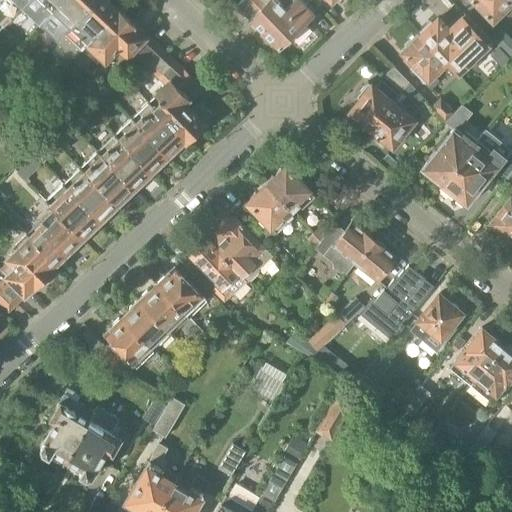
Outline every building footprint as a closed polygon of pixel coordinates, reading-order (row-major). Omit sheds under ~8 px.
[(48,17),(63,0),(30,0),(48,17)] [(65,33),(96,0),(63,0),(48,17),(65,33)] [(87,44),(117,12),(109,4),(109,0),(108,0),(96,0),(65,33),(82,49),(87,44)] [(286,0),(229,0),(230,0),(229,0),(244,0),(239,5),(259,26),(286,0)] [(301,0),(286,0),(259,26),(279,47),(314,13),(301,0)] [(508,14),(511,10),(511,4),(507,0),(471,0),(492,21),(504,10),(508,14)] [(115,69),(132,51),(148,34),(138,25),(136,26),(120,10),(118,12),(117,12),(87,44),(115,69)] [(465,40),(452,26),(448,30),(437,19),(431,24),(430,22),(420,32),(422,34),(420,35),(449,66),(460,56),(456,51),(461,46),(470,56),(476,50),(465,40)] [(509,56),(511,53),(511,41),(501,30),(493,39),(509,56)] [(143,62),(159,45),(148,34),(132,51),(143,62)] [(449,66),(420,35),(419,36),(417,34),(406,45),(408,47),(403,52),(413,64),(410,67),(424,82),(431,89),(439,81),(432,74),(435,71),(439,76),(449,66)] [(151,70),(167,53),(159,45),(143,62),(151,70)] [(159,77),(175,60),(167,53),(151,70),(159,77)] [(201,102),(192,111),(184,103),(189,98),(181,90),(193,77),(175,60),(159,77),(167,85),(149,102),(186,138),(189,142),(206,125),(203,122),(212,114),(201,102)] [(401,92),(409,82),(393,67),(384,75),(401,92)] [(118,71),(101,88),(108,95),(125,77),(118,71)] [(370,128),(395,98),(386,91),(383,94),(368,82),(356,96),(360,99),(350,112),(353,114),(351,116),(362,125),(364,123),(370,128)] [(406,97),(415,88),(409,82),(401,92),(406,97)] [(101,89),(86,105),(93,112),(108,96),(101,89)] [(445,121),(455,112),(440,96),(430,106),(445,121)] [(406,136),(417,122),(402,110),(405,107),(395,98),(370,128),(377,134),(375,136),(387,145),(389,143),(392,146),(403,134),(406,136)] [(167,156),(186,138),(149,102),(131,118),(167,156)] [(93,112),(86,105),(78,113),(85,120),(93,112)] [(460,139),(464,134),(471,124),(455,112),(445,121),(454,128),(422,167),(440,182),(470,148),(460,139)] [(167,156),(131,118),(115,135),(147,169),(150,172),(157,166),(161,166),(167,161),(167,156)] [(77,130),(70,122),(61,132),(68,139),(77,130)] [(38,157),(44,163),(59,146),(62,149),(68,143),(59,134),(53,140),(38,157)] [(150,172),(147,169),(115,135),(97,151),(114,169),(133,189),(140,182),(145,182),(149,177),(149,173),(150,172)] [(470,148),(440,182),(441,188),(449,195),(455,194),(467,204),(511,148),(511,141),(505,136),(495,149),(493,148),(488,154),(474,143),(470,148)] [(133,189),(114,169),(97,151),(80,167),(82,169),(116,205),(123,198),(127,199),(132,194),(132,190),(133,189)] [(44,163),(38,157),(35,154),(17,171),(26,180),(44,163)] [(267,183),(293,211),(299,206),(301,208),(315,196),(306,187),(306,184),(301,179),(298,178),(285,165),(282,168),(280,168),(275,172),(276,175),(267,183)] [(116,205),(82,169),(80,167),(63,184),(99,222),(106,214),(111,215),(115,211),(115,206),(116,205)] [(511,170),(507,177),(511,180),(511,194),(510,197),(509,196),(490,220),(501,229),(501,234),(507,238),(511,237),(511,238),(511,170)] [(287,217),(293,211),(267,183),(257,192),(255,192),(250,197),(250,199),(247,202),(259,214),(252,219),(272,240),(280,233),(278,231),(290,220),(287,217)] [(97,224),(99,222),(63,184),(46,201),(53,208),(81,238),(88,232),(93,232),(97,228),(97,224)] [(81,239),(81,238),(53,208),(27,233),(30,237),(56,263),(72,248),(76,248),(81,243),(81,239)] [(19,218),(15,221),(22,228),(25,225),(19,218)] [(269,255),(235,220),(227,218),(220,225),(221,232),(209,243),(245,280),(258,267),(269,255)] [(347,272),(355,262),(374,239),(371,237),(371,233),(365,228),(362,229),(353,221),(342,235),(333,227),(316,247),(337,264),(336,267),(341,271),(344,270),(346,271),(347,272)] [(321,241),(325,236),(316,228),(312,232),(321,241)] [(316,246),(321,241),(312,232),(307,238),(316,246)] [(51,268),(56,263),(30,237),(7,258),(10,261),(1,270),(7,276),(26,296),(35,287),(36,288),(54,271),(51,268)] [(377,280),(395,256),(374,239),(355,262),(377,280)] [(245,280),(209,243),(207,241),(204,244),(199,243),(194,247),(194,253),(191,256),(218,284),(213,288),(224,300),(245,280)] [(390,339),(412,313),(431,290),(423,283),(426,280),(408,265),(404,271),(403,270),(395,280),(394,279),(385,290),(384,289),(376,299),(374,297),(359,313),(390,339)] [(199,327),(189,317),(206,301),(175,268),(167,275),(164,275),(158,281),(158,284),(158,285),(207,336),(213,331),(204,322),(199,327)] [(323,301),(329,306),(353,277),(347,272),(346,271),(330,291),(331,291),(323,301)] [(0,284),(18,303),(26,296),(7,276),(0,283),(0,284)] [(0,300),(10,311),(18,303),(0,284),(0,300)] [(331,291),(330,291),(323,284),(315,294),(323,301),(331,291)] [(202,341),(207,336),(158,285),(151,291),(147,291),(141,297),(141,301),(172,334),(183,323),(192,333),(193,332),(202,341)] [(459,312),(437,294),(438,293),(432,288),(431,290),(412,313),(417,318),(414,322),(427,333),(430,330),(443,342),(455,327),(450,323),(459,312)] [(337,314),(346,323),(359,312),(365,306),(356,296),(337,314)] [(154,350),(172,334),(141,301),(139,303),(136,302),(129,309),(129,312),(123,318),(154,350)] [(336,333),(346,323),(337,314),(309,340),(311,345),(318,349),(322,346),(323,346),(336,333)] [(136,367),(154,350),(123,318),(120,318),(112,326),(112,329),(105,335),(112,342),(96,357),(112,374),(128,359),(136,367)] [(474,380),(503,345),(482,328),(451,365),(462,374),(463,371),(474,380)] [(318,349),(311,345),(300,337),(292,346),(311,357),(323,346),(322,346),(318,349)] [(492,399),(511,373),(511,352),(503,345),(474,380),(483,388),(481,390),(492,399)] [(311,357),(324,364),(331,353),(323,346),(311,357)] [(355,383),(367,392),(391,363),(379,354),(355,383)] [(420,385),(403,407),(413,414),(430,392),(420,385)] [(63,465),(94,412),(75,400),(78,395),(69,390),(66,395),(64,394),(49,419),(55,422),(40,446),(42,452),(63,465)] [(362,411),(351,405),(351,404),(336,395),(316,428),(315,430),(332,440),(333,438),(332,438),(335,432),(347,439),(362,411)] [(172,396),(167,404),(155,425),(152,429),(166,437),(185,403),(172,396)] [(155,425),(167,404),(154,397),(142,418),(155,425)] [(113,454),(121,439),(112,434),(120,421),(97,407),(94,412),(63,465),(86,479),(93,476),(108,451),(113,454)] [(466,450),(477,457),(497,432),(485,424),(466,450)] [(297,462),(296,461),(306,444),(294,438),(285,455),(284,454),(261,493),(274,501),(297,462)] [(142,511),(155,511),(178,475),(164,467),(168,460),(162,457),(168,447),(158,442),(151,453),(153,454),(147,463),(148,464),(129,497),(141,504),(138,509),(142,511)] [(231,475),(245,450),(232,443),(218,467),(231,475)] [(193,511),(204,493),(210,482),(197,474),(192,483),(178,475),(155,511),(193,511)] [(253,511),(254,511),(252,510),(258,499),(257,495),(238,484),(232,486),(227,495),(225,495),(221,503),(215,511),(253,511)]
